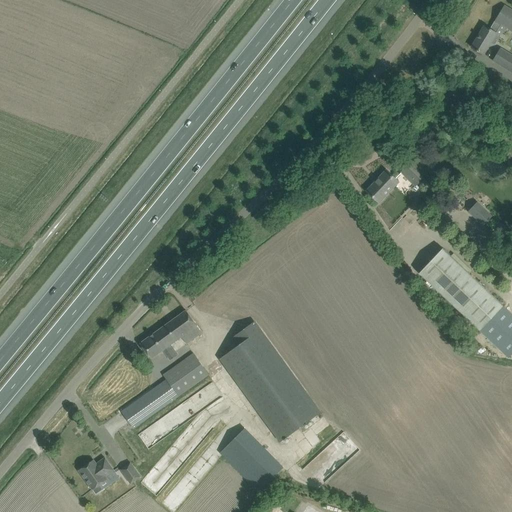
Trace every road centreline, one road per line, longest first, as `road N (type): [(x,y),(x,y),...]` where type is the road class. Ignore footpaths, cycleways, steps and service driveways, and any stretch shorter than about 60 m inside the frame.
road 1 (unclassified): [(0,476),(116,336),(333,128),(437,0)]
road 2 (motorway): [(0,404),(328,0)]
road 3 (motorway): [(290,0),(0,357)]
